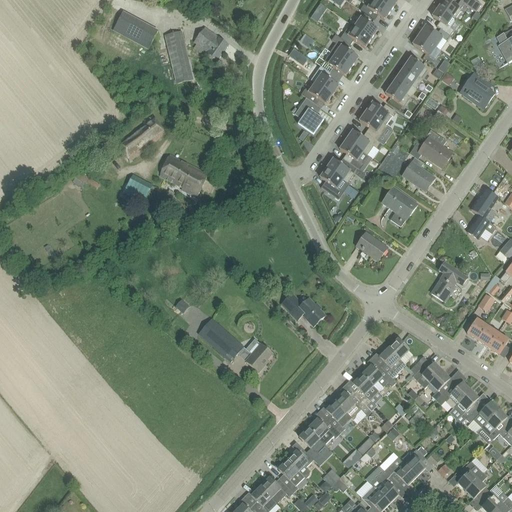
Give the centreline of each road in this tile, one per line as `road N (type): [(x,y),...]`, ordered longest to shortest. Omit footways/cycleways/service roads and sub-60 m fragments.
road 1 (unclassified): [(210,511),(380,306)]
road 2 (unclassified): [(511,115),(380,306)]
road 3 (residential): [(425,0),(306,167),(286,176)]
road 4 (unclassified): [(286,176),(257,94),(260,61),(291,0)]
road 5 (unclassified): [(380,306),(339,274),(286,176)]
road 6 (residential): [(511,392),(380,306)]
